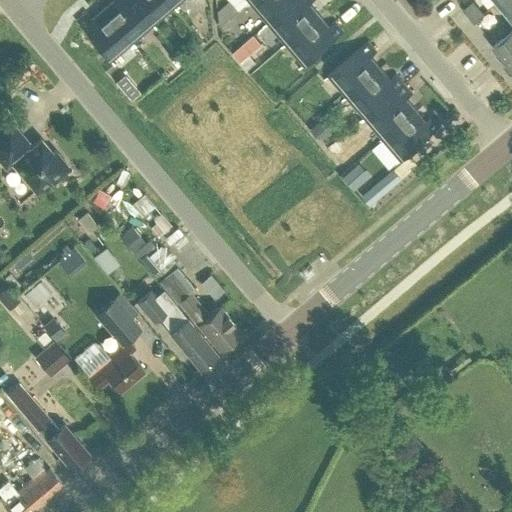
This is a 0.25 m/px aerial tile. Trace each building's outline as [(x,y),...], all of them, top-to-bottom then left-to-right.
[(111,0),(103,8),(131,42),(153,24),(132,0),(111,0)] [(132,0),(153,24),(174,6),(168,0),(132,0)] [(229,0),(227,0),(214,11),(217,29),(239,11),(229,0)] [(252,0),(250,1),(268,22),(294,0),(252,0)] [(294,0),(268,22),(286,43),(319,15),(310,4),(314,0),(294,0)] [(449,0),(462,15),(479,0),(449,0)] [(504,0),(479,0),(462,15),(477,33),(510,5),(504,0)] [(76,20),(110,60),(131,42),(103,8),(91,17),(86,11),(76,20)] [(286,43),(304,65),(344,31),(335,21),(328,26),(319,15),(286,43)] [(511,25),(505,17),(497,24),(507,35),(511,30),(511,25)] [(253,34),(233,51),(232,52),(240,61),(241,60),(261,43),(253,34)] [(482,36),(475,43),(484,54),(492,48),(482,36)] [(328,75),(347,97),(380,68),(371,57),(377,51),(368,41),(328,75)] [(492,48),(484,54),(511,86),(511,42),(498,55),(492,48)] [(347,97),(364,118),(404,84),(396,74),(390,79),(380,68),(347,97)] [(364,118),(382,139),(416,110),(407,99),(413,94),(404,84),(364,118)] [(382,139),(400,160),(440,126),(431,116),(425,121),(416,110),(382,139)] [(13,163),(36,191),(50,179),(52,181),(69,167),(55,149),(52,151),(41,137),(29,147),(25,142),(27,140),(9,119),(0,126),(0,160),(6,168),(13,163)] [(362,196),(370,206),(418,165),(409,155),(362,196)] [(343,175),(354,188),(366,178),(354,165),(343,175)] [(139,195),(148,208),(159,201),(151,188),(139,195)] [(99,190),(95,199),(105,204),(109,195),(99,190)] [(169,207),(156,213),(163,229),(177,223),(169,207)] [(178,253),(166,236),(157,243),(146,227),(135,235),(158,267),(178,253)] [(112,240),(98,249),(113,271),(126,261),(112,240)] [(74,263),(86,252),(77,242),(64,253),(74,263)] [(181,256),(163,272),(179,290),(197,275),(181,256)] [(150,289),(136,301),(153,321),(161,314),(173,329),(169,332),(198,367),(215,353),(173,303),(167,309),(150,289)] [(177,299),(219,349),(241,331),(219,304),(207,314),(188,291),(177,299)] [(109,377),(119,388),(142,368),(129,352),(135,347),(128,339),(140,328),(115,297),(99,310),(125,341),(86,373),(98,387),(109,377)] [(80,352),(93,363),(110,345),(97,333),(80,352)] [(38,354),(55,372),(74,354),(58,336),(38,354)] [(72,437),(73,433),(64,423),(58,427),(18,381),(6,391),(59,455),(62,453),(72,466),(86,453),(72,437)] [(24,482),(42,502),(64,483),(50,466),(45,470),(36,459),(25,469),(29,473),(30,471),(33,474),(24,482)] [(5,504),(11,511),(30,511),(42,502),(24,482),(15,489),(6,479),(0,484),(0,503),(2,506),(5,504)]
